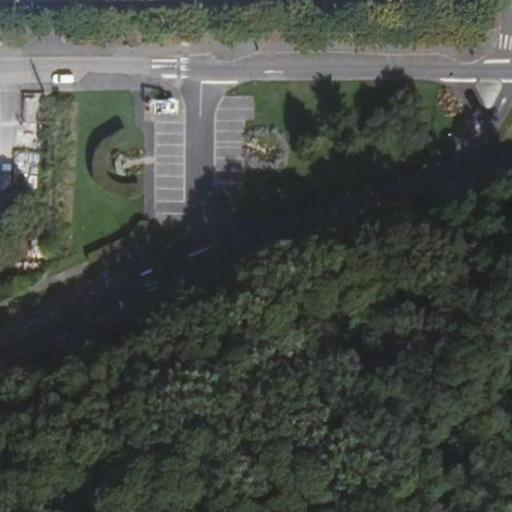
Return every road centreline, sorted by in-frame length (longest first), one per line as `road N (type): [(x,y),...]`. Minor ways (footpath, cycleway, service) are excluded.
road 1 (secondary): [(218,259),(468,168)]
road 2 (secondary): [(448,70),(204,68)]
road 3 (secondary): [(0,347),(218,259)]
road 4 (secondary): [(204,68),(0,67)]
road 5 (residential): [(204,68),(201,214),(218,259)]
road 6 (track): [(263,419),(122,511)]
